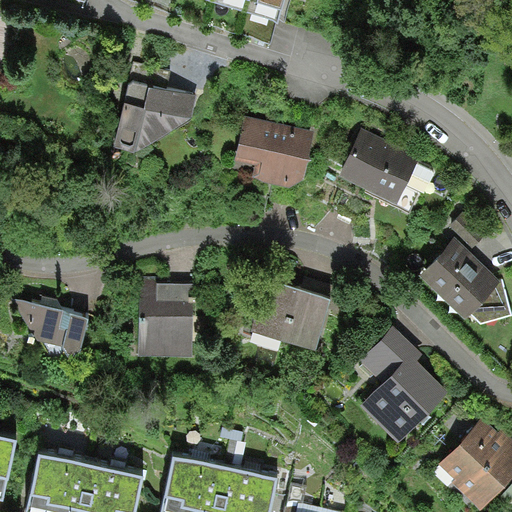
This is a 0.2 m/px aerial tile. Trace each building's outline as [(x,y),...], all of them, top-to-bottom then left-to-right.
[(112,142),(139,149),(189,118),(194,90),(165,82),(168,68),(132,60),(112,142)] [(234,170),(305,183),(316,126),(244,112),(234,170)] [(360,125),(338,170),(363,182),(360,187),(407,210),(416,192),(421,194),(434,167),(416,158),(419,153),(360,125)] [(443,246),(419,270),(463,315),(469,309),(480,320),(510,312),(500,278),(498,281),(465,249),(475,239),(454,218),(434,238),(443,246)] [(251,324),(317,341),(331,289),(306,282),(270,273),(267,285),(261,283),(251,324)] [(139,349),(193,349),(194,277),(140,276),(139,349)] [(71,350),(82,342),(88,308),(62,303),(59,296),(40,292),(38,297),(18,292),(17,302),(49,347),(47,352),(57,354),(68,348),(71,350)] [(362,397),(399,434),(448,384),(418,355),(422,351),(391,321),(359,354),(382,377),(362,397)] [(452,478),(481,503),(511,467),(511,433),(502,424),(498,428),(481,412),(439,459),(455,474),(452,478)] [(0,487),(3,488),(15,427),(0,423),(0,487)] [(227,438),(224,457),(231,459),(235,441),(241,442),(243,431),(219,426),(218,436),(227,438)] [(133,511),(143,464),(37,442),(24,503),(29,504),(26,511),(60,511),(67,511),(133,511)] [(267,511),(277,469),(231,459),(224,457),(171,446),(158,507),(162,508),(161,511),(267,511)]
